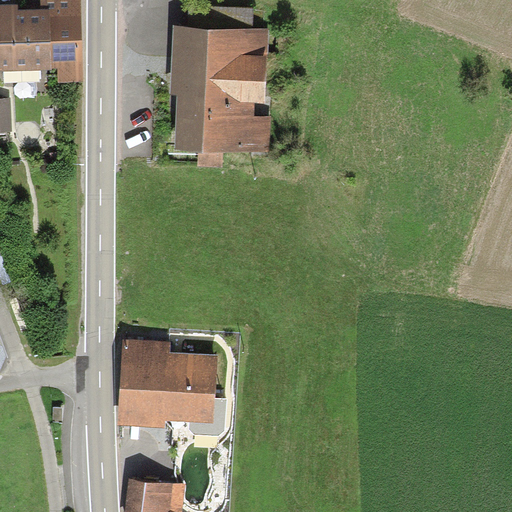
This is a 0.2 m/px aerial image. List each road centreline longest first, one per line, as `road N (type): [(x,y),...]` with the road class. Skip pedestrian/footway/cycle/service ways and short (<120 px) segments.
road 1 (secondary): [(102,0),(106,511)]
road 2 (track): [(56,511),(24,377),(0,316)]
